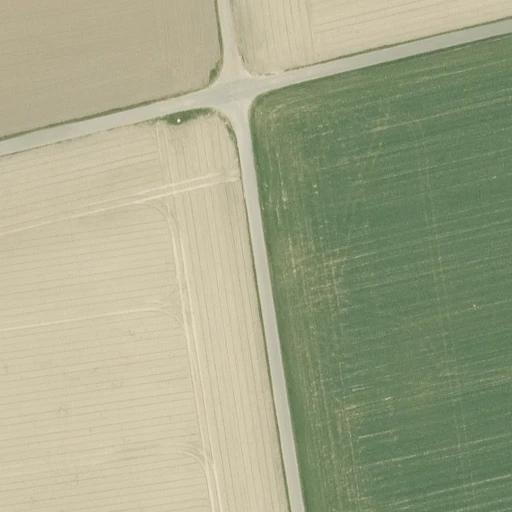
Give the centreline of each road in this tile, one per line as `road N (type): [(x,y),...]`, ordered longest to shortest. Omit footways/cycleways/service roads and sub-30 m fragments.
road 1 (track): [(511,26),(0,148)]
road 2 (track): [(220,0),(295,511)]
